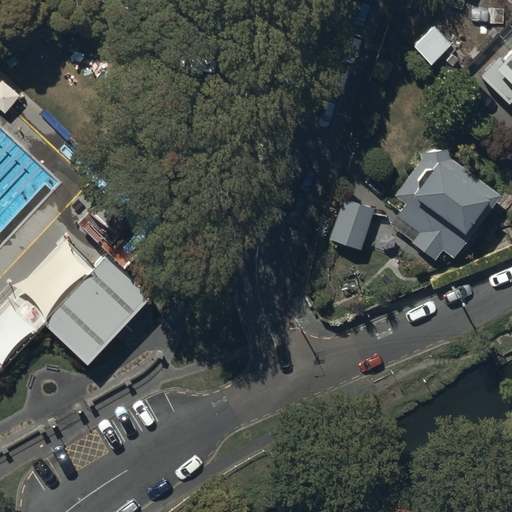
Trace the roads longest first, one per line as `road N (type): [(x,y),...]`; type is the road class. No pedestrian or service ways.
road 1 (residential): [(339,0),(257,253),(262,307),(290,378)]
road 2 (residential): [(290,378),(184,432),(67,511)]
road 3 (residential): [(511,283),(290,378)]
